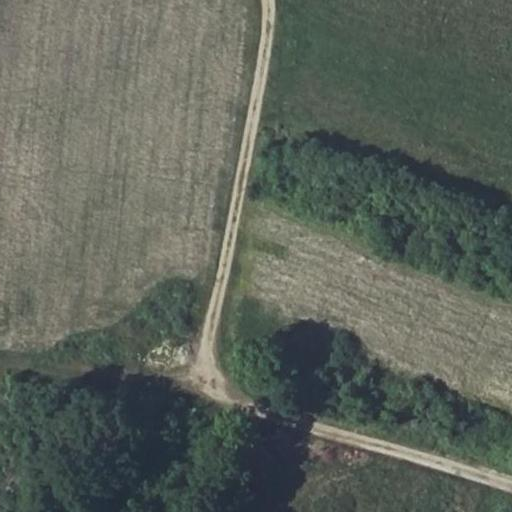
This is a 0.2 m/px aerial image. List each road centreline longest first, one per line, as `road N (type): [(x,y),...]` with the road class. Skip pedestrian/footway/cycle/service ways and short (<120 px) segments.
road 1 (track): [(511,484),(389,445),(255,416),(222,392),(212,354),(214,308),(267,0)]
road 2 (track): [(0,362),(154,390),(222,392)]
